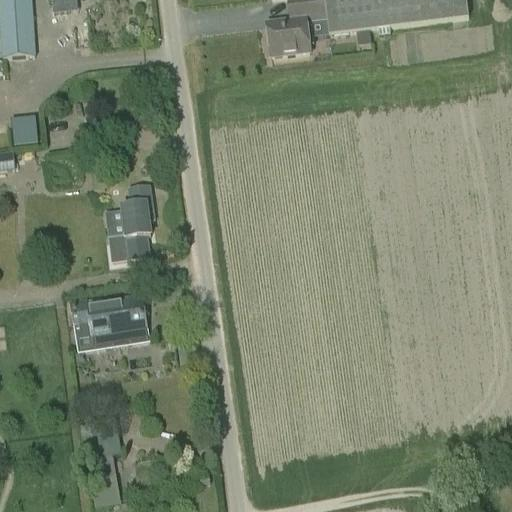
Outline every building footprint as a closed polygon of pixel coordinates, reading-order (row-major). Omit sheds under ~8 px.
[(0,0),(0,24),(3,63),(37,61),(32,0),(0,0)] [(271,0),(272,4),(288,2),(291,27),(267,30),(270,62),(310,57),(306,26),(327,24),(329,39),(468,23),(465,0),(271,0)] [(368,36),(358,37),(359,49),(370,48),(368,36)] [(13,157),(0,158),(0,175),(15,174),(13,157)] [(126,242),(110,244),(113,265),(113,266),(149,262),(149,260),(149,261),(146,241),(151,240),(151,239),(150,239),(148,227),(147,217),(152,216),(149,194),(149,192),(129,195),(129,196),(130,196),(132,212),(122,213),(122,214),(126,242)] [(87,304),(71,307),(76,341),(90,338),(92,352),(147,343),(144,320),(148,319),(146,303),(141,304),(141,300),(89,309),(87,304)] [(113,462),(122,461),(116,424),(80,430),(90,490),(117,486),(113,462)]
